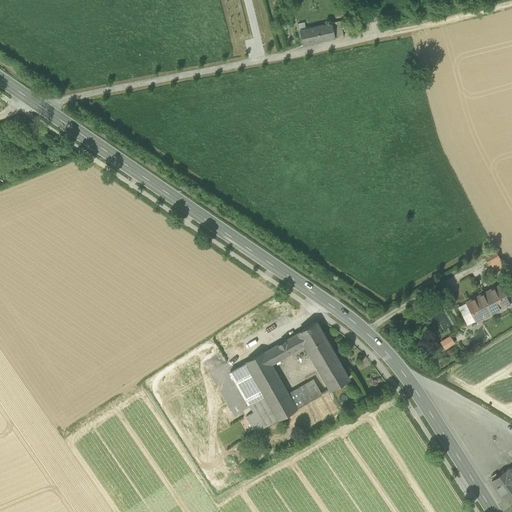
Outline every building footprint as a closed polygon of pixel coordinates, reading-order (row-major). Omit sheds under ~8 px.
[(284,21),(286,28),(292,26),(288,8),(282,9),(283,16),(279,17),(281,21),(284,21)] [(332,23),(335,38),(344,36),(340,22),(332,23)] [(300,31),(303,45),(335,38),(332,23),(300,31)] [(485,258),(489,265),(499,258),(496,251),(485,258)] [(500,286),(509,303),(511,301),(511,292),(507,282),(500,286)] [(467,302),(476,321),(509,304),(509,303),(500,286),(499,286),(477,297),(467,302)] [(459,306),(468,325),(476,321),(467,302),(459,306)] [(305,345),(321,374),(340,363),(316,323),(298,333),(305,345)] [(285,341),(292,353),(305,345),(298,333),(285,341)] [(441,342),(445,348),(453,343),(449,338),(441,342)] [(285,341),(278,344),(285,357),(292,353),(285,341)] [(278,344),(265,352),(272,364),(285,357),(278,344)] [(265,352),(245,363),(267,403),(277,420),(297,409),(289,394),(272,364),(265,352)] [(263,428),(277,420),(267,403),(245,363),(230,371),(253,412),(263,428)] [(340,363),(321,374),(330,389),(349,379),(340,363)] [(297,409),(322,394),(314,380),(289,394),(297,409)] [(246,416),(256,433),(263,428),(253,412),(246,416)] [(511,494),(511,477),(507,471),(499,477),(498,475),(495,477),(492,479),(493,482),(491,483),(504,500),(505,499),(511,494)]
